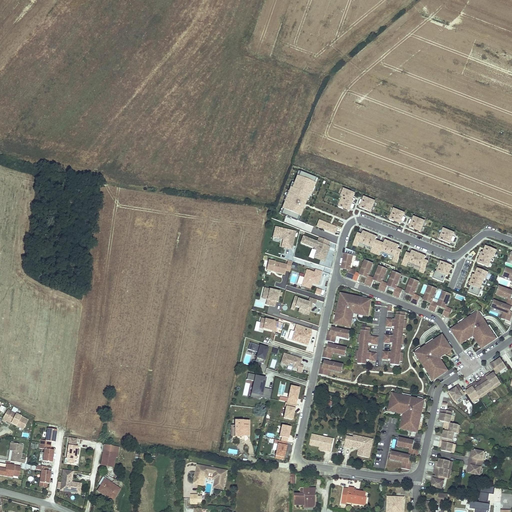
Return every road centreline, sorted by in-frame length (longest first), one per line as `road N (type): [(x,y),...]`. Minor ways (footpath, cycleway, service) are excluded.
road 1 (residential): [(470,367),(438,390),(416,475),(305,465),(298,451)]
road 2 (residential): [(335,277),(298,451)]
road 3 (residential): [(457,253),(360,220),(350,222),(335,277)]
road 4 (residential): [(335,277),(435,318),(470,367)]
